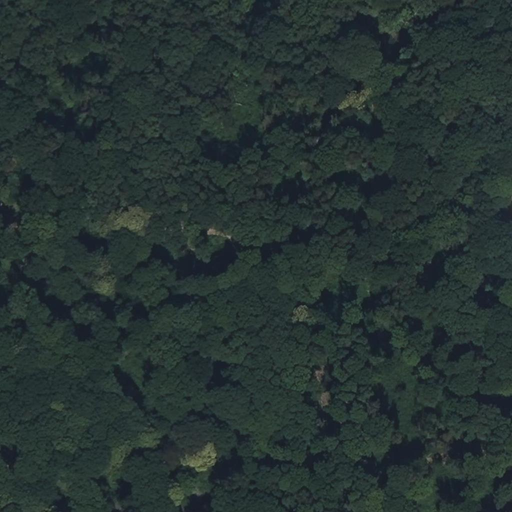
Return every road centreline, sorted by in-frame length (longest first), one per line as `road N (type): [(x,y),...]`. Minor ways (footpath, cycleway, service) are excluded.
road 1 (track): [(407,0),(372,227),(496,243)]
road 2 (track): [(511,307),(481,185),(511,147)]
